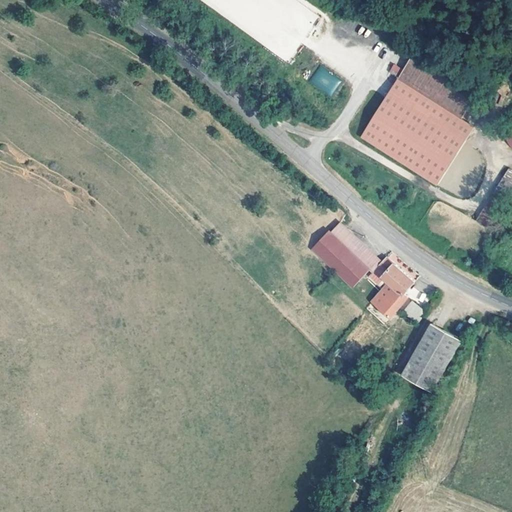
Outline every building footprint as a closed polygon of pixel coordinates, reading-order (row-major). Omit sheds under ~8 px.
[(213,3),(206,3),(217,11),(221,11),(221,16),(289,63),(315,26),(315,23),(320,15),(297,0),(227,0),(221,9),(213,3)] [(409,59),(397,78),(461,118),(473,98),(409,59)] [(401,68),(392,64),(388,73),(397,77),(401,68)] [(330,97),(342,81),(320,65),(309,81),(330,97)] [(461,118),(397,78),(360,137),(437,185),(474,126),(461,118)] [(511,197),(511,169),(508,168),(476,223),(492,232),(511,197)] [(332,231),(330,230),(312,249),(335,270),(353,287),(371,268),(332,231)] [(392,281),(405,292),(415,280),(388,255),(377,267),(392,281)] [(410,297),(405,292),(392,281),(376,299),(393,315),(410,297)] [(409,303),(406,316),(419,319),(422,306),(409,303)] [(474,345),(444,328),(415,377),(445,395),(474,345)]
